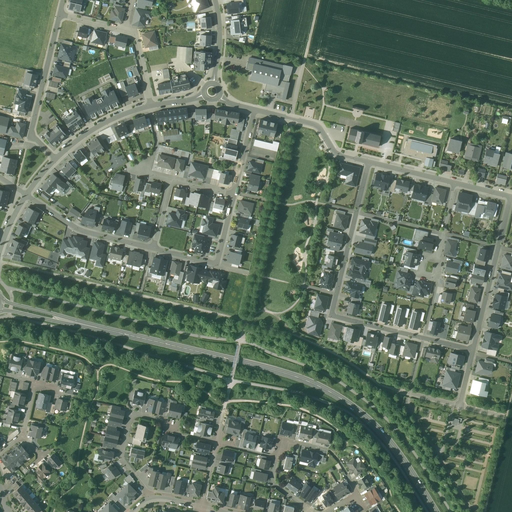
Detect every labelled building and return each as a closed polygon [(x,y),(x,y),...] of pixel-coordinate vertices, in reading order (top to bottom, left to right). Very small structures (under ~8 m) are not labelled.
[(82,0),(80,0),(71,0),(69,9),(80,12),(82,3),(82,0)] [(191,0),(192,1),(194,7),(195,6),(196,7),(198,11),(209,7),(205,0),(191,0)] [(228,14),(243,12),(242,2),(234,3),(227,4),(228,14)] [(122,9),(115,7),(114,11),(112,11),(110,19),(121,22),(124,10),(122,9)] [(137,9),(133,25),(144,28),(146,17),(151,18),(152,13),(137,9)] [(206,18),(200,18),(201,28),(211,27),(210,17),(206,18)] [(232,35),(233,37),(240,37),(240,35),(242,35),(241,28),(242,28),(242,27),(247,27),(246,18),(240,18),(238,19),(238,20),(232,20),(231,21),(231,26),(230,26),(231,35),(232,35)] [(186,22),(186,31),(195,31),(195,22),(186,22)] [(88,29),(80,28),(78,36),(86,38),(87,35),(88,29)] [(106,33),(94,31),(94,32),(92,41),(92,42),(103,45),(104,41),(105,40),(106,39),(105,38),(106,33)] [(154,32),(142,35),(145,48),(148,47),(154,46),(157,45),(154,32)] [(211,36),(201,35),(200,45),(204,46),(210,46),(211,36)] [(114,45),(125,48),(127,39),(116,36),(116,38),(114,44),(114,45)] [(63,45),(61,44),(58,59),(72,62),(76,48),(71,47),(63,45)] [(210,58),(210,53),(196,52),(196,58),(195,58),(194,63),(195,63),(195,70),(204,70),(204,69),(209,70),(209,65),(210,63),(211,58),(210,58)] [(283,66),(255,59),(255,60),(248,58),(247,63),(247,62),(245,70),(251,71),(250,77),(249,80),(263,83),(265,84),(277,86),(278,80),(288,83),(288,81),(289,77),(289,75),(281,73),(283,66)] [(63,67),(55,65),(54,70),(53,75),(64,78),(65,75),(67,75),(69,69),(63,67)] [(292,67),(284,65),(283,66),(281,73),(289,75),(290,75),(292,67)] [(32,74),(27,73),(24,83),(35,86),(38,75),(32,74)] [(109,74),(98,79),(101,84),(111,79),(109,74)] [(170,82),(172,93),(180,91),(183,91),(183,90),(190,89),(188,76),(178,78),(178,79),(170,81),(170,82)] [(288,83),(278,80),(277,86),(265,84),(264,91),(272,93),(272,95),(274,96),(274,93),(277,94),(276,98),(282,100),(282,99),(285,100),(289,83),(288,83)] [(125,87),(123,82),(119,83),(121,88),(118,89),(121,97),(128,95),(125,87)] [(170,82),(158,85),(159,95),(172,93),(170,82)] [(34,89),(35,86),(24,83),(23,83),(22,89),(27,90),(31,91),(31,88),(34,89)] [(135,84),(125,87),(128,95),(128,97),(139,94),(135,84)] [(88,103),(83,105),(90,119),(93,118),(92,116),(95,115),(96,116),(100,114),(99,113),(102,111),(103,113),(108,110),(107,109),(110,107),(111,109),(114,107),(114,106),(117,104),(118,106),(120,105),(113,91),(111,92),(109,88),(103,91),(105,95),(101,97),(96,99),(94,100),(92,96),(86,99),(88,103)] [(26,96),(17,94),(15,101),(20,102),(18,110),(27,112),(31,97),(26,96)] [(187,108),(171,110),(173,121),(188,119),(187,108)] [(206,109),(195,109),(195,120),(206,120),(206,114),(206,109)] [(239,113),(215,109),(213,120),(221,121),(221,123),(229,125),(230,122),(237,124),(238,118),(239,113)] [(171,110),(156,112),(158,122),(173,121),(171,110)] [(66,117),(63,119),(72,131),(76,128),(80,126),(79,125),(84,122),(76,111),(73,112),(73,111),(65,116),(66,117)] [(501,123),(507,124),(509,117),(502,115),(501,123)] [(9,119),(0,116),(0,132),(5,133),(9,119)] [(144,116),(133,120),(134,124),(136,130),(134,130),(135,133),(138,132),(137,129),(143,127),(144,130),(149,129),(148,128),(146,119),(144,116)] [(277,124),(260,119),(256,132),(274,137),(277,124)] [(26,125),(17,122),(15,130),(9,129),(8,134),(22,138),(26,125)] [(124,123),(120,125),(124,135),(128,133),(129,133),(127,129),(124,123)] [(120,125),(115,127),(117,133),(119,137),(120,137),(124,135),(120,125)] [(66,135),(58,126),(51,133),(49,130),(43,135),(53,146),(58,142),(59,143),(62,141),(61,140),(66,135)] [(347,140),(378,147),(381,136),(350,128),(347,140)] [(231,129),(230,139),(237,140),(239,131),(236,130),(231,129)] [(96,137),(86,144),(91,151),(94,156),(95,156),(105,149),(96,137)] [(432,167),(434,167),(435,162),(433,161),(434,159),(432,159),(433,156),(435,157),(437,149),(436,149),(437,146),(432,145),(432,146),(412,141),(412,140),(408,139),(407,141),(406,141),(403,155),(425,160),(424,166),(432,168),(432,167)] [(461,142),(450,139),(447,150),(458,153),(461,142)] [(277,152),(279,143),(273,142),(272,144),(255,140),(253,147),(277,152)] [(227,144),(224,158),(235,161),(235,158),(237,151),(236,151),(237,147),(236,146),(227,144)] [(475,147),(468,145),(465,156),(472,158),(472,160),(477,161),(481,146),(475,145),(475,147)] [(88,153),(84,148),(81,150),(86,157),(89,155),(88,153)] [(80,150),(78,151),(77,151),(75,152),(76,153),(73,155),(79,163),(86,157),(81,150),(80,150)] [(495,152),(487,150),(484,161),(488,162),(487,164),(496,166),(496,167),(499,155),(495,154),(495,152)] [(511,154),(506,153),(502,167),(511,168),(511,154)] [(174,158),(160,155),(160,157),(158,158),(158,160),(159,161),(157,166),(172,169),(174,158)] [(17,160),(3,157),(2,161),(0,170),(9,173),(9,176),(13,177),(16,161),(17,160)] [(184,161),(177,159),(175,170),(182,172),(184,161)] [(78,166),(72,160),(69,163),(76,169),(78,166)] [(255,163),(250,161),(248,166),(250,166),(250,167),(249,168),(248,170),(259,173),(261,165),(261,164),(255,163)] [(69,163),(68,162),(66,164),(65,164),(63,166),(63,167),(61,169),(61,170),(66,175),(69,178),(71,175),(72,175),(71,174),(73,172),(74,173),(76,170),(77,170),(76,169),(69,163)] [(449,171),(451,164),(441,162),(439,168),(449,171)] [(195,165),(191,165),(190,167),(189,173),(189,175),(205,178),(205,177),(207,168),(208,167),(195,164),(195,165)] [(360,168),(341,164),(338,174),(347,176),(346,180),(349,181),(348,185),(355,187),(360,168)] [(219,171),(213,169),(211,178),(217,179),(218,173),(219,171)] [(231,176),(221,173),(219,182),(227,184),(229,178),(230,179),(231,176)] [(385,177),(382,176),(383,176),(382,175),(377,173),(376,174),(375,180),(374,183),(377,183),(377,186),(382,187),(381,189),(385,190),(386,190),(388,184),(390,177),(386,176),(385,176),(385,177)] [(60,180),(53,174),(42,187),(45,190),(49,194),(55,187),(61,193),(67,186),(65,184),(60,180)] [(125,176),(116,174),(115,178),(113,177),(112,181),(111,180),(110,185),(113,186),(112,187),(115,187),(115,190),(121,191),(122,191),(123,186),(122,186),(123,183),(125,176)] [(507,177),(497,175),(495,183),(505,185),(507,177)] [(250,178),(247,189),(257,191),(259,180),(250,178)] [(144,181),(136,179),(134,189),(141,191),(143,185),(144,181)] [(409,182),(397,179),(396,181),(395,188),(395,189),(406,192),(409,182)] [(161,185),(152,182),(151,184),(150,191),(159,194),(161,185)] [(419,185),(418,186),(415,185),(414,186),(413,192),(412,196),(416,197),(415,198),(420,200),(421,198),(425,199),(427,192),(428,188),(422,187),(422,186),(419,185)] [(185,191),(176,188),(174,196),(183,198),(184,192),(185,191)] [(446,190),(435,188),(433,194),(432,200),(432,202),(442,204),(446,190)] [(9,192),(0,189),(0,204),(5,206),(9,192)] [(47,201),(52,195),(49,194),(45,190),(40,196),(47,201)] [(200,195),(191,193),(190,199),(188,203),(189,204),(197,206),(200,195)] [(472,196),(459,193),(456,206),(455,209),(468,212),(471,202),(472,196)] [(209,197),(200,195),(197,206),(207,208),(209,197)] [(225,201),(216,198),(214,203),(213,207),(223,210),(225,201)] [(251,204),(240,201),(238,211),(244,212),(251,214),(252,208),(251,208),(251,204)] [(491,203),(488,202),(485,201),(483,206),(482,211),(480,210),(479,213),(495,217),(498,205),(491,203)] [(477,203),(471,202),(468,212),(467,216),(474,217),(477,205),(477,203)] [(483,206),(477,205),(474,217),(478,218),(479,213),(480,210),(482,211),(483,206)] [(28,207),(25,213),(37,219),(40,213),(35,210),(28,207)] [(68,215),(76,220),(77,219),(80,215),(81,214),(72,209),(68,215)] [(86,213),(85,217),(83,216),(83,217),(81,223),(85,224),(85,225),(94,227),(95,222),(94,222),(96,213),(96,211),(94,211),(88,209),(88,213),(86,213)] [(34,224),(37,219),(25,213),(22,218),(28,221),(34,224)] [(177,215),(169,213),(167,224),(180,227),(182,220),(185,220),(186,215),(183,214),(183,217),(177,215)] [(344,216),(337,214),(334,227),(345,229),(348,217),(344,216)] [(240,218),(238,227),(247,229),(249,220),(248,220),(240,218)] [(115,222),(104,219),(102,229),(113,231),(113,229),(115,222)] [(132,223),(122,220),(119,233),(129,235),(129,234),(131,225),(132,223)] [(211,224),(205,222),(206,220),(203,220),(202,225),(204,226),(203,233),(216,236),(219,226),(211,224)] [(371,222),(362,220),(361,225),(362,225),(360,232),(366,234),(372,235),(374,235),(377,223),(371,222)] [(32,227),(24,223),(22,226),(27,228),(26,230),(29,232),(32,227)] [(22,226),(19,225),(15,233),(23,237),(26,230),(27,228),(22,226)] [(138,233),(139,234),(138,238),(147,240),(148,236),(149,236),(149,235),(151,229),(151,227),(145,226),(145,227),(140,226),(138,233)] [(343,235),(333,233),(333,230),(331,229),(327,244),(330,245),(329,246),(331,247),(334,247),(335,245),(340,246),(341,246),(342,241),(343,235)] [(416,230),(413,240),(419,242),(421,237),(427,238),(428,233),(416,230)] [(238,236),(232,235),(229,245),(233,246),(239,247),(241,237),(238,236)] [(203,239),(194,237),(192,245),(196,246),(195,252),(205,254),(208,240),(203,239)] [(419,242),(418,247),(431,251),(433,244),(432,244),(433,240),(427,238),(421,237),(419,242)] [(66,253),(83,257),(85,248),(86,242),(81,241),(81,240),(75,238),(75,239),(70,238),(69,241),(66,253)] [(65,256),(66,253),(69,241),(62,239),(59,254),(65,256)] [(11,245),(22,250),(24,244),(21,243),(13,240),(11,245)] [(449,241),(447,240),(444,254),(453,256),(456,242),(449,241)] [(91,259),(100,261),(102,254),(104,244),(95,242),(91,259)] [(364,243),(361,242),(360,246),(356,245),(354,252),(364,255),(365,254),(370,255),(372,246),(372,245),(364,243)] [(20,255),(22,250),(11,245),(9,250),(20,255)] [(119,248),(115,247),(115,248),(112,247),(109,257),(113,258),(112,259),(120,261),(120,260),(122,251),(123,250),(119,249),(119,248)] [(485,248),(483,248),(482,249),(481,249),(478,259),(485,261),(487,261),(490,251),(486,250),(486,249),(485,248)] [(133,253),(130,252),(129,256),(127,263),(133,265),(136,252),(133,252),(133,253)] [(136,252),(133,265),(140,266),(142,259),(143,255),(139,254),(140,253),(136,252)] [(404,260),(405,261),(404,265),(414,267),(415,263),(416,263),(418,255),(416,254),(407,252),(406,252),(404,260)] [(333,256),(329,255),(327,266),(335,268),(338,257),(333,256)] [(511,257),(504,255),(501,268),(511,270),(511,257)] [(239,265),(240,260),(227,257),(226,258),(229,258),(228,262),(232,263),(239,265)] [(167,261),(154,258),(152,268),(151,272),(152,273),(162,275),(163,275),(164,272),(167,261)] [(365,268),(367,269),(368,263),(368,262),(361,261),(353,259),(351,265),(352,265),(351,269),(350,269),(349,275),(356,277),(364,279),(366,273),(364,272),(365,268)] [(485,261),(478,259),(477,259),(475,265),(484,267),(485,261)] [(182,263),(173,261),(170,274),(179,276),(180,272),(182,263)] [(453,263),(447,261),(445,271),(456,274),(458,264),(453,263)] [(484,267),(475,265),(474,264),(472,274),(473,274),(484,277),(486,267),(484,267)] [(203,269),(198,268),(197,268),(196,268),(195,267),(189,265),(188,267),(187,273),(187,274),(188,275),(187,281),(190,281),(192,280),(195,281),(196,283),(199,284),(200,281),(202,270),(203,269)] [(400,272),(398,271),(396,278),(399,279),(397,288),(408,290),(408,291),(410,285),(411,278),(409,274),(407,273),(400,272)] [(184,273),(180,272),(179,276),(178,280),(173,279),(172,283),(181,285),(184,273)] [(224,275),(211,272),(210,272),(208,281),(215,283),(214,288),(221,289),(223,280),(224,275)] [(332,274),(325,273),(324,278),(322,278),(321,282),(322,283),(322,287),(330,289),(334,275),(332,274)] [(484,277),(473,274),(471,281),(476,282),(482,284),(484,277)] [(501,275),(500,274),(498,281),(499,281),(499,283),(497,282),(496,287),(498,287),(504,289),(511,290),(511,289),(511,283),(509,283),(511,277),(510,277),(501,275)] [(450,278),(447,278),(446,281),(444,286),(454,288),(456,280),(458,281),(459,278),(450,275),(450,278)] [(431,285),(418,281),(417,286),(416,286),(415,295),(420,296),(421,294),(423,293),(429,294),(431,285)] [(356,284),(347,282),(345,291),(352,293),(351,296),(359,298),(362,286),(356,284)] [(477,289),(471,287),(468,301),(477,303),(480,289),(477,289)] [(452,294),(447,293),(443,292),(442,295),(439,294),(437,303),(440,303),(441,301),(449,303),(452,294)] [(499,295),(496,294),(495,299),(494,298),(493,302),(494,302),(493,307),(504,310),(506,301),(505,301),(506,297),(499,295)] [(328,298),(317,295),(314,308),(323,310),(325,311),(328,298)] [(357,315),(359,306),(351,303),(349,303),(346,312),(357,315)] [(386,307),(381,306),(378,320),(386,322),(388,313),(390,306),(386,306),(386,307)] [(401,311),(397,310),(393,324),(401,326),(404,317),(405,310),(402,309),(401,311)] [(472,311),(465,309),(465,312),(461,312),(460,316),(464,317),(463,320),(472,322),(475,311),(472,311)] [(416,314),(412,313),(408,327),(417,329),(419,321),(420,314),(417,313),(416,314)] [(493,315),(491,314),(490,318),(489,318),(488,322),(489,322),(488,326),(497,328),(498,325),(499,325),(500,320),(498,320),(499,317),(499,316),(493,315)] [(318,319),(309,317),(308,323),(310,324),(308,332),(313,333),(313,334),(319,336),(322,323),(319,319),(318,319)] [(439,323),(433,321),(433,322),(431,331),(430,333),(437,334),(439,323)] [(337,325),(331,324),(329,335),(331,336),(331,338),(338,340),(340,332),(341,326),(337,325)] [(467,327),(459,325),(455,339),(468,342),(471,328),(467,327)] [(359,331),(347,327),(347,328),(346,333),(345,335),(344,340),(353,342),(352,344),(361,347),(361,345),(363,339),(363,338),(358,337),(359,331)] [(496,335),(485,332),(482,347),(488,348),(493,350),(493,349),(495,341),(499,342),(500,336),(496,335)] [(366,340),(364,346),(375,349),(375,348),(377,340),(378,338),(376,337),(376,335),(367,333),(366,340)] [(392,339),(385,337),(383,343),(382,346),(390,348),(391,343),(392,339)] [(399,345),(391,343),(390,348),(389,353),(397,355),(397,352),(399,345)] [(416,345),(406,343),(405,347),(403,355),(413,358),(415,352),(416,345)] [(440,350),(428,347),(426,356),(428,357),(430,356),(431,358),(431,361),(437,363),(438,358),(439,352),(440,350)] [(493,350),(488,348),(486,354),(495,356),(497,350),(493,349),(493,350)] [(464,356),(451,353),(448,363),(452,364),(454,365),(454,363),(460,365),(462,365),(464,356)] [(17,357),(12,356),(11,360),(9,369),(11,369),(11,370),(13,370),(14,371),(17,357)] [(22,358),(17,357),(14,371),(16,371),(17,371),(19,371),(21,362),(22,358)] [(41,362),(28,359),(28,362),(26,370),(25,372),(27,372),(27,374),(34,376),(35,374),(38,375),(38,373),(40,365),(41,362)] [(484,363),(478,361),(475,373),(483,375),(483,374),(487,375),(488,372),(491,373),(493,365),(484,363)] [(52,368),(46,366),(46,367),(43,376),(43,378),(49,379),(52,368)] [(58,369),(52,368),(49,379),(55,381),(56,379),(58,370),(58,369)] [(446,371),(445,378),(458,381),(460,374),(455,373),(446,371)] [(64,373),(63,373),(61,381),(60,386),(66,387),(69,375),(64,373)] [(74,376),(69,375),(66,387),(72,389),(73,383),(75,376),(74,376)] [(445,378),(443,385),(451,388),(456,389),(458,381),(445,378)] [(478,382),(473,380),(470,393),(486,396),(487,392),(483,391),(485,384),(485,383),(478,382)] [(145,393),(136,391),(135,394),(134,394),(134,395),(133,397),(133,398),(133,400),(133,403),(143,405),(144,399),(145,393)] [(21,393),(15,392),(14,398),(25,400),(26,394),(21,393)] [(50,396),(40,393),(38,400),(37,401),(37,403),(37,404),(37,405),(41,406),(42,408),(46,409),(47,409),(48,402),(49,402),(50,396)] [(25,400),(14,398),(13,403),(15,404),(24,406),(25,400)] [(67,401),(58,399),(57,404),(56,404),(56,405),(55,408),(60,409),(61,411),(63,410),(65,409),(65,408),(67,407),(66,405),(67,401)] [(151,400),(149,407),(148,411),(155,412),(158,402),(151,400)] [(164,403),(158,402),(155,412),(162,414),(163,410),(165,403),(164,403)] [(176,405),(171,403),(169,409),(168,415),(174,417),(176,405)] [(182,406),(176,405),(174,417),(179,418),(181,411),(182,406)] [(14,410),(9,409),(8,415),(19,417),(20,411),(14,410)] [(120,411),(112,409),(111,416),(122,419),(123,415),(122,415),(123,411),(120,411)] [(205,410),(200,409),(199,416),(206,418),(212,420),(214,412),(205,410)] [(19,417),(8,415),(6,420),(11,422),(17,423),(19,417)] [(122,419),(111,416),(109,423),(117,425),(120,426),(121,423),(122,419)] [(230,420),(229,420),(228,425),(227,432),(229,432),(229,433),(232,433),(235,421),(230,420)] [(241,423),(235,421),(232,433),(236,434),(238,435),(240,428),(241,423)] [(288,424),(286,423),(283,422),(280,433),(291,435),(291,432),(293,426),(288,424)] [(44,428),(37,426),(38,425),(32,423),(31,428),(30,428),(29,432),(30,432),(29,435),(33,436),(33,437),(37,438),(37,437),(40,438),(41,434),(43,433),(44,428)] [(203,423),(199,423),(198,428),(212,431),(212,430),(212,429),(212,428),(212,426),(203,423)] [(148,429),(143,427),(143,426),(139,424),(135,437),(137,438),(142,439),(141,441),(145,442),(148,429)] [(307,427),(301,425),(300,430),(298,437),(304,439),(306,428),(307,427)] [(212,431),(198,428),(197,433),(201,434),(210,436),(210,434),(211,434),(211,432),(212,431)] [(312,429),(306,428),(304,439),(310,440),(311,435),(312,429)] [(116,431),(107,429),(107,430),(106,437),(118,439),(119,435),(118,435),(118,432),(116,431)] [(319,432),(317,439),(316,441),(328,444),(330,435),(319,432)] [(246,434),(245,439),(243,444),(247,445),(247,446),(250,447),(250,446),(254,447),(256,436),(246,434)] [(172,436),(165,435),(162,445),(169,447),(172,436)] [(179,438),(172,436),(169,447),(176,449),(177,444),(179,438)] [(118,439),(106,437),(104,443),(104,444),(113,446),(115,446),(116,443),(117,443),(118,439)] [(273,439),(263,437),(261,445),(260,446),(263,447),(271,449),(273,439)] [(206,452),(208,452),(210,446),(199,443),(197,450),(199,450),(206,452)] [(30,456),(20,444),(14,449),(15,450),(11,453),(20,463),(16,467),(17,468),(30,456)] [(133,448),(131,448),(130,456),(131,456),(135,457),(143,459),(145,451),(142,450),(133,448)] [(102,450),(100,450),(98,461),(103,462),(103,459),(107,460),(108,458),(112,459),(114,453),(108,451),(102,450)] [(234,453),(224,450),(222,458),(226,459),(232,461),(232,459),(234,453)] [(318,454),(303,450),(300,461),(309,463),(308,466),(315,467),(316,461),(318,454)] [(11,453),(8,456),(7,455),(1,460),(12,472),(17,468),(16,467),(20,463),(11,453)] [(57,457),(56,457),(53,454),(48,459),(49,460),(54,466),(55,468),(61,463),(58,460),(58,458),(57,457)] [(291,456),(285,454),(283,464),(284,465),(286,456),(290,457),(291,456)] [(199,456),(194,455),(193,461),(206,464),(207,458),(199,456)] [(290,457),(286,456),(284,465),(283,468),(290,470),(292,463),(293,458),(290,457)] [(266,460),(261,459),(259,467),(268,469),(270,461),(266,460)] [(357,464),(354,459),(346,463),(350,469),(352,473),(354,472),(359,469),(360,470),(361,470),(364,468),(361,462),(357,464)] [(206,464),(193,461),(192,466),(197,467),(205,469),(206,464)] [(45,466),(43,464),(36,471),(39,474),(42,478),(44,477),(48,474),(48,473),(49,472),(47,469),(48,468),(46,466),(45,466)] [(146,464),(139,470),(141,473),(148,467),(146,464)] [(220,464),(219,464),(217,472),(227,474),(229,467),(228,467),(220,464)] [(114,476),(119,473),(115,467),(113,468),(111,466),(103,472),(110,480),(114,476)] [(152,471),(150,478),(149,484),(156,486),(159,474),(160,474),(160,473),(152,471)] [(260,473),(255,472),(253,479),(265,482),(267,475),(260,473)] [(42,478),(39,474),(36,477),(41,483),(44,480),(42,478)] [(160,474),(159,474),(156,486),(156,487),(164,489),(165,483),(167,475),(160,474)] [(128,484),(130,486),(135,481),(129,475),(124,480),(128,484)] [(367,480),(365,476),(357,481),(359,483),(358,484),(360,487),(361,486),(362,489),(363,488),(368,485),(370,484),(369,483),(370,483),(368,480),(367,480)] [(300,485),(295,481),(295,480),(292,478),(291,480),(286,486),(295,492),(296,490),(300,485)] [(185,482),(177,480),(175,492),(182,493),(183,491),(185,482)] [(201,485),(193,483),(192,485),(190,493),(190,494),(193,495),(198,496),(201,485)] [(346,486),(344,486),(342,483),(338,485),(344,496),(350,492),(348,490),(346,486)] [(128,484),(122,490),(132,500),(138,494),(130,486),(128,484)] [(304,490),(300,495),(305,498),(312,488),(307,485),(304,490)] [(344,496),(338,485),(334,488),(336,491),(334,492),(337,497),(338,499),(344,496)] [(15,491),(13,493),(17,497),(25,490),(21,486),(20,487),(15,491)] [(215,487),(214,491),(212,491),(212,492),(211,498),(210,500),(216,501),(219,491),(219,488),(215,487)] [(312,488),(305,498),(310,502),(314,497),(317,492),(312,488)] [(370,491),(365,494),(368,499),(377,494),(374,489),(370,491)] [(25,490),(17,497),(21,502),(29,495),(25,490)] [(122,490),(115,496),(119,499),(125,506),(132,500),(122,490)] [(219,491),(216,501),(222,503),(224,496),(225,492),(224,492),(219,491)] [(114,504),(119,499),(115,496),(113,493),(108,498),(114,504)] [(332,500),(328,493),(323,496),(325,500),(323,501),(326,506),(328,505),(332,503),(333,502),(332,500)] [(237,495),(231,494),(228,504),(235,506),(236,501),(237,495)] [(377,494),(368,499),(371,505),(376,502),(380,499),(377,494)] [(29,495),(21,502),(24,506),(33,499),(29,495)] [(250,497),(243,495),(241,505),(240,507),(247,509),(249,503),(250,497)] [(33,499),(24,506),(28,511),(37,504),(33,499)] [(264,502),(255,500),(253,509),(262,511),(264,502)] [(102,508),(105,511),(114,511),(112,509),(114,507),(112,506),(109,503),(106,506),(105,505),(102,508)] [(271,503),(270,503),(269,509),(268,511),(277,511),(279,505),(271,503)]
